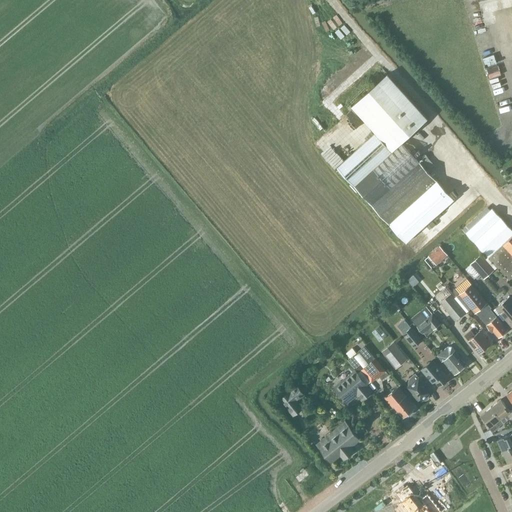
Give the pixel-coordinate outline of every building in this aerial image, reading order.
[(478,47),(481,57),(490,54),(488,44),(478,47)] [(337,167),(371,206),(406,245),(454,202),(403,144),(429,120),(389,75),(353,107),(376,134),(337,167)] [(308,89),(315,84),(312,79),(305,84),(308,89)] [(295,81),(293,85),(301,90),(303,85),(295,81)] [(490,210),(466,233),(488,257),(489,258),(511,235),(511,229),(492,208),(490,210)] [(511,235),(489,258),(498,267),(509,280),(511,277),(511,235)] [(439,246),(430,254),(434,258),(443,250),(439,246)] [(481,254),(470,264),(471,264),(479,274),(483,279),(495,269),(486,259),(481,254)] [(471,284),(459,294),(471,308),(475,313),(476,312),(486,325),(492,333),(493,332),(498,338),(502,335),(503,335),(506,333),(505,331),(508,330),(490,309),(491,308),(471,284)] [(451,293),(440,303),(455,321),(466,312),(455,298),(451,293)] [(459,294),(455,298),(466,312),(471,308),(459,294)] [(511,298),(510,296),(494,310),(503,321),(506,319),(511,326),(511,325),(511,298)] [(421,314),(413,321),(417,326),(425,319),(421,314)] [(425,319),(417,326),(423,334),(424,333),(431,327),(433,329),(440,324),(432,314),(425,319)] [(378,325),(372,328),(377,339),(384,335),(378,325)] [(403,333),(402,334),(414,347),(422,340),(411,327),(410,327),(403,333)] [(464,337),(478,355),(490,345),(480,333),(475,337),(471,332),(464,337)] [(390,349),(384,354),(389,361),(395,356),(402,364),(408,359),(394,342),(388,347),(390,349)] [(445,352),(439,357),(443,361),(454,375),(466,364),(455,351),(452,347),(448,347),(444,350),(445,352)] [(364,348),(348,362),(358,374),(362,372),(372,384),(385,372),(364,348)] [(433,360),(421,370),(432,384),(434,382),(439,387),(449,379),(433,360)] [(347,404),(357,395),(362,401),(372,393),(355,372),(335,389),(347,404)] [(408,383),(408,385),(406,387),(414,396),(417,394),(422,401),(424,399),(425,400),(427,399),(428,398),(428,396),(430,395),(424,388),(426,386),(418,377),(415,373),(412,376),(410,377),(409,379),(408,381),(408,383)] [(281,399),(294,415),(302,408),(296,400),(304,394),(297,386),(281,399)] [(394,391),(386,397),(393,406),(394,405),(403,416),(405,415),(406,417),(408,417),(413,413),(413,411),(412,409),(414,407),(405,396),(406,395),(401,389),(399,387),(394,391)] [(503,423),(511,416),(511,410),(510,411),(501,399),(491,407),(503,423)] [(491,407),(481,415),(490,426),(489,428),(492,432),(503,423),(491,407)] [(351,448),(360,440),(349,426),(320,449),(332,463),(341,455),(345,460),(354,452),(351,448)] [(511,432),(511,433),(498,439),(503,451),(511,446),(511,432)] [(511,446),(503,451),(508,462),(511,460),(511,446)] [(421,502),(409,487),(399,495),(405,502),(401,506),(405,511),(441,511),(429,496),(421,502)]
